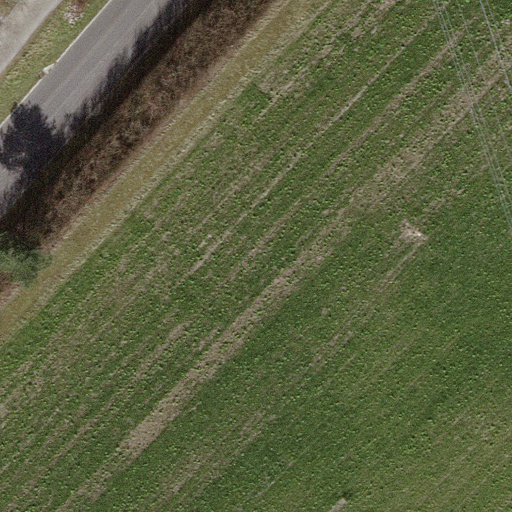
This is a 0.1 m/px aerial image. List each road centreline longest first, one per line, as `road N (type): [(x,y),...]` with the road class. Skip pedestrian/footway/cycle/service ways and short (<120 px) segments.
road 1 (track): [(0,329),(317,0)]
road 2 (tertiary): [(0,174),(152,0)]
